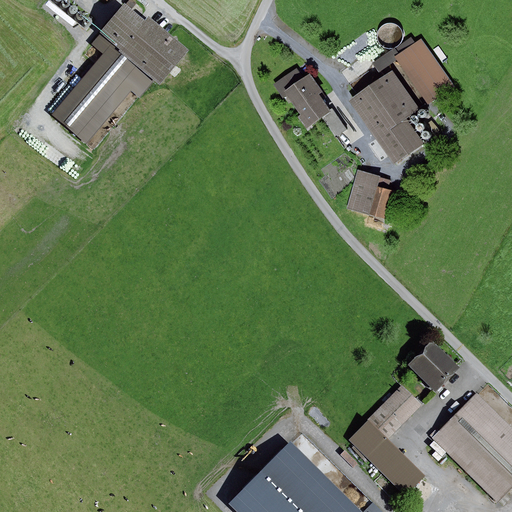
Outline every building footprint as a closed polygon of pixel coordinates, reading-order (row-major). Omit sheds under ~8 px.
[(61,10),(62,10),(64,11),(65,10),(66,10),(67,8),(67,7),(67,6),(67,4),(66,3),(65,3),(63,2),(62,2),(61,3),(60,4),(59,5),(59,7),(59,8),(60,9),(61,10)] [(126,4),(92,43),(105,54),(53,115),(85,142),(132,87),(141,95),(154,79),(162,85),(190,52),(150,18),(147,22),(126,4)] [(68,17),(69,17),(71,17),(72,17),(73,16),(74,15),(75,14),(75,12),(74,11),(73,10),(72,9),(71,9),(69,9),(68,10),(67,11),(66,12),(66,13),(67,14),(67,16),(68,17)] [(76,22),(77,22),(78,23),(80,22),(81,22),(82,20),(82,19),(82,18),(82,16),(81,15),(80,14),(78,14),(77,14),(76,15),(75,16),(74,17),(74,19),(74,20),(75,21),(76,22)] [(83,28),(84,28),(86,28),(87,28),(88,27),(89,26),(89,25),(89,24),(89,22),(88,21),(87,20),(85,20),(84,20),(83,21),(82,22),(81,23),(81,24),(81,26),(82,27),(83,28)] [(423,42),(401,57),(407,67),(401,71),(425,106),(453,88),(423,42)] [(393,72),(350,101),(395,165),(426,145),(408,120),(422,111),(393,72)] [(313,77),(291,91),(313,125),(335,111),(313,77)] [(420,112),(420,113),(419,114),(420,116),(420,117),(421,118),(423,119),(424,119),(425,118),(427,118),(427,117),(428,115),(428,114),(427,112),(427,111),(425,111),(424,110),(423,110),(421,111),(420,112)] [(413,123),(414,124),(415,125),(416,125),(418,125),(419,124),(420,123),(420,121),(420,120),(420,119),(419,117),(418,117),(416,116),(415,116),(414,117),(413,118),(412,119),(412,120),(412,122),(413,123)] [(418,130),(419,131),(420,132),(421,133),(423,133),(424,132),(425,131),(426,130),(426,129),(426,128),(425,126),(425,125),(424,124),(422,124),(421,124),(419,125),(418,126),(418,127),(417,129),(418,130)] [(423,135),(423,137),(423,138),(424,139),(425,140),(427,141),(428,140),(429,140),(430,139),(431,138),(431,136),(431,135),(431,134),(430,133),(428,132),(427,132),(425,132),(424,133),(423,134),(423,135)] [(383,177),(359,171),(349,210),(373,216),(381,187),(383,177)] [(381,187),(373,216),(389,220),(396,192),(381,187)] [(436,345),(411,368),(434,393),(459,369),(436,345)] [(421,405),(403,388),(350,441),(405,496),(424,476),(387,440),(421,405)] [(511,430),(478,396),(432,441),(496,505),(511,488),(511,430)] [(354,511),(288,446),(227,506),(232,511),(354,511)]
